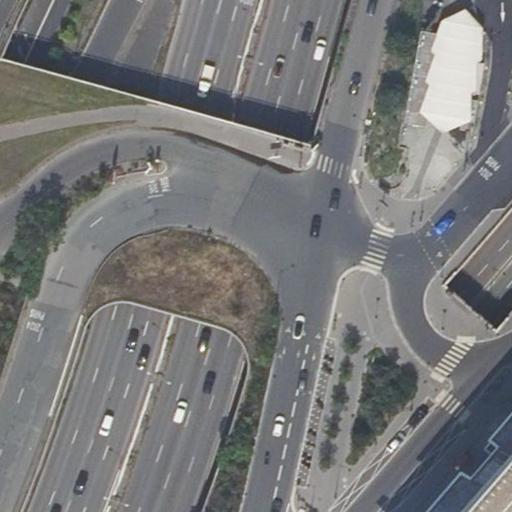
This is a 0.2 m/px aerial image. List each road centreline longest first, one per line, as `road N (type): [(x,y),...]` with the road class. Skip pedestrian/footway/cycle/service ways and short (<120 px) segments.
road 1 (trunk): [(222,0),(66,511)]
road 2 (trunk): [(155,511),(216,325),(301,0)]
road 3 (trunk): [(232,199),(144,202),(82,243),(61,280),(0,472)]
road 4 (primary): [(511,237),(386,382),(288,511)]
road 5 (trunk): [(125,0),(0,265)]
road 6 (primary): [(327,511),(511,283)]
road 7 (primary): [(232,199),(196,154),(132,142),(69,162),(0,226)]
road 8 (primary): [(265,511),(321,238)]
road 9 (trunk): [(321,238),(377,0)]
road 10 (tertiary): [(369,511),(495,376)]
road 11 (trunk): [(59,0),(28,63),(0,162)]
road 12 (tertiary): [(422,261),(408,310),(416,341),(453,369),(495,376)]
road 13 (tertiary): [(511,158),(422,261)]
